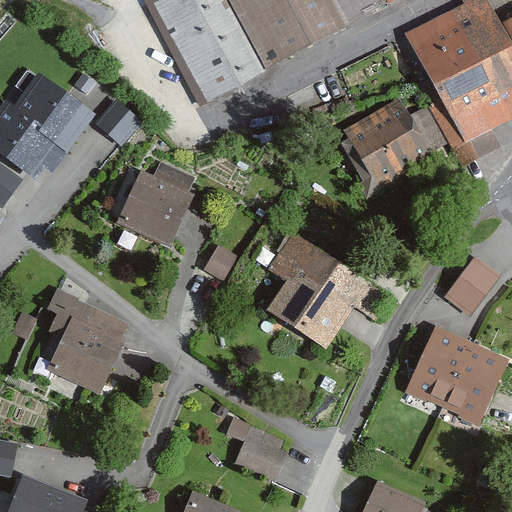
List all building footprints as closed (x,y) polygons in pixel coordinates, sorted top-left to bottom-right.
[(384,0),(146,0),(147,0),(202,105),(388,7),(384,0)] [(492,0),(482,0),(410,36),(467,148),(511,125),(511,26),(507,28),(492,0)] [(39,75),(12,112),(69,154),(96,118),(39,75)] [(117,102),(96,127),(121,148),(142,123),(117,102)] [(393,106),(337,136),(371,199),(427,169),(393,106)] [(12,112),(4,107),(0,112),(0,157),(35,183),(44,171),(53,177),(69,154),(12,112)] [(205,182),(150,161),(126,223),(181,244),(205,182)] [(0,165),(0,208),(2,210),(23,182),(0,165)] [(379,290),(294,240),(276,270),(291,279),(268,317),(338,359),(379,290)] [(245,264),(223,253),(213,274),(235,285),(245,264)] [(475,259),(444,299),(470,319),(501,278),(475,259)] [(134,332),(56,290),(46,312),(61,318),(54,332),(70,339),(55,373),(103,397),(134,332)] [(481,349),(443,331),(414,393),(452,411),(481,349)] [(511,382),(511,363),(481,349),(452,411),(490,429),(511,382)] [(285,441),(234,420),(227,436),(244,443),(234,467),(276,483),(288,454),(280,451),(285,441)] [(18,445),(0,441),(0,476),(12,479),(18,445)] [(84,511),(87,504),(22,479),(9,511),(84,511)] [(424,511),(427,507),(378,484),(364,511),(424,511)] [(235,511),(192,494),(184,511),(235,511)]
